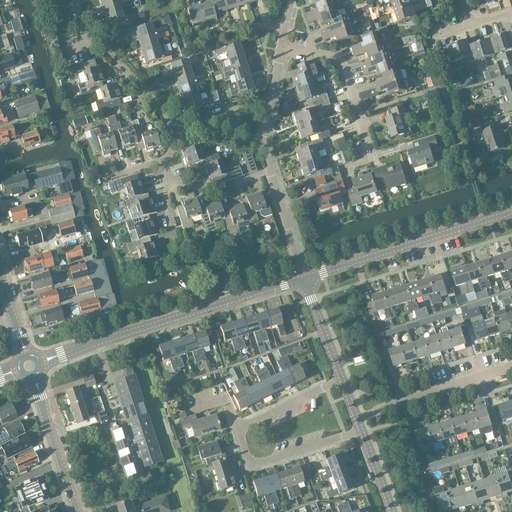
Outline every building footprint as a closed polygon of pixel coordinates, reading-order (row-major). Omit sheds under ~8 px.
[(128,2),(127,0),(117,0),(100,5),(103,17),(121,12),(119,4),(128,2)] [(193,27),(204,23),(196,0),(192,0),(194,7),(187,9),(193,27)] [(216,20),(215,16),(214,16),(210,2),(203,4),(201,0),(196,0),(204,23),(216,20)] [(209,0),(210,2),(214,16),(215,16),(226,12),(222,0),(209,0)] [(238,9),(235,0),(222,0),(226,12),(238,9)] [(250,5),(248,0),(235,0),(238,9),(250,5)] [(306,19),(336,10),(333,0),(331,0),(315,5),(317,10),(305,14),(306,19)] [(419,0),(411,3),(410,0),(400,0),(392,3),(392,4),(395,13),(431,2),(430,0),(419,0)] [(431,2),(395,13),(398,23),(416,18),(414,12),(432,7),(431,2)] [(322,25),(331,22),(340,20),(339,19),(336,10),(306,19),(308,24),(320,20),(322,25)] [(124,19),(121,12),(103,17),(107,29),(134,21),(132,16),(124,19)] [(349,16),(339,19),(340,20),(331,22),(333,27),(320,31),(322,36),(352,26),(349,16)] [(136,41),(163,33),(168,32),(167,27),(162,29),(153,31),(151,24),(133,30),(136,41)] [(355,37),(352,26),(322,36),(324,41),(336,37),(338,42),(355,37)] [(353,52),(383,42),(391,40),(391,39),(392,37),(391,34),(389,34),(387,27),(378,30),(379,32),(362,38),(364,43),(351,47),(353,52)] [(163,33),(136,41),(140,53),(158,47),(156,40),(165,38),(163,33)] [(500,37),(505,52),(511,50),(511,37),(511,33),(500,37)] [(9,48),(5,36),(1,38),(4,49),(9,48)] [(490,40),(495,55),(505,52),(500,37),(490,40)] [(13,40),(17,52),(24,50),(20,38),(13,40)] [(473,56),(469,46),(468,40),(457,44),(462,60),(472,56),(473,56)] [(485,59),(495,55),(490,40),(480,43),(485,59)] [(228,60),(246,54),(242,42),(215,51),(217,55),(226,53),(228,60)] [(369,58),(372,57),(386,53),(386,52),(383,42),(353,52),(354,57),(367,53),(369,58)] [(473,56),(472,56),(474,62),(485,59),(480,43),(469,46),(473,56)] [(451,63),(462,60),(457,44),(447,47),(451,63)] [(158,47),(140,53),(144,65),(171,57),(169,52),(165,53),(163,46),(158,47)] [(386,53),(372,57),(374,62),(361,66),(363,71),(393,61),(396,60),(397,58),(395,51),(393,51),(393,50),(386,52),(386,53)] [(221,70),(223,74),(250,66),(246,54),(228,60),(230,67),(221,70)] [(0,72),(14,68),(10,55),(0,58),(0,72)] [(172,77),(191,72),(188,64),(197,62),(196,57),(169,66),(172,77)] [(393,61),(363,71),(365,76),(377,72),(379,77),(396,71),(393,61)] [(297,90),(316,85),(314,78),(321,76),(317,63),(313,65),(312,62),(298,67),(301,76),(293,79),(297,90)] [(250,66),(223,74),(224,79),(233,76),(235,83),(253,77),(250,66)] [(104,89),(103,88),(102,82),(104,82),(100,67),(82,73),(85,83),(78,85),(81,96),(99,90),(104,89)] [(400,70),(396,71),(379,77),(383,76),(384,81),(372,85),(373,90),(403,80),(400,70)] [(432,71),(424,74),(426,81),(434,78),(432,71)] [(176,89),(203,81),(202,76),(193,79),(191,72),(172,77),(176,89)] [(0,86),(5,85),(6,90),(13,88),(28,83),(25,73),(10,78),(0,80),(0,86)] [(506,96),(511,93),(511,75),(494,81),(497,90),(503,88),(506,96)] [(257,89),(253,77),(235,83),(238,90),(229,93),(230,98),(257,89)] [(406,90),(403,80),(373,90),(368,92),(370,98),(378,96),(377,94),(387,91),(389,96),(406,90)] [(180,101),(198,95),(196,88),(204,85),(203,81),(176,89),(180,101)] [(116,84),(103,88),(104,89),(99,90),(102,100),(94,102),(98,112),(120,105),(118,99),(121,98),(116,84)] [(318,91),(316,85),(297,90),(300,102),(307,100),(308,105),(328,100),(325,89),(318,91)] [(511,93),(506,96),(508,104),(502,106),(504,114),(511,111),(511,93)] [(200,102),(198,95),(180,101),(183,113),(210,104),(209,99),(200,102)] [(18,118),(39,112),(34,96),(13,103),(18,118)] [(299,127),(318,122),(316,115),(323,113),(321,108),(330,105),(328,100),(308,105),(310,111),(295,116),(299,127)] [(476,105),(462,110),(467,126),(480,122),(477,113),(478,113),(476,105)] [(411,132),(405,114),(403,107),(387,112),(389,118),(386,119),(391,138),(405,134),(411,132)] [(116,148),(122,146),(123,149),(136,144),(137,144),(132,128),(132,126),(121,130),(119,122),(115,123),(113,118),(107,120),(111,133),(116,148)] [(495,152),(495,151),(496,151),(505,149),(501,136),(503,136),(499,126),(493,128),(491,121),(478,125),(482,137),(485,137),(487,143),(481,145),(483,150),(482,151),(482,152),(482,153),(482,154),(482,155),(482,156),(483,157),(483,158),(484,158),(485,159),(486,159),(487,160),(488,160),(489,160),(491,160),(492,159),(493,158),(494,158),(494,157),(494,156),(495,156),(495,155),(495,154),(495,153),(495,152)] [(320,128),(318,122),(299,127),(303,139),(318,134),(319,140),(322,139),(331,136),(327,126),(320,128)] [(137,144),(136,144),(139,151),(145,149),(146,152),(160,147),(155,130),(144,133),(142,125),(132,128),(137,144)] [(11,126),(0,129),(0,143),(1,144),(1,145),(9,143),(8,141),(15,138),(11,126)] [(117,150),(116,148),(111,133),(101,136),(99,128),(89,132),(96,154),(102,152),(103,157),(110,154),(109,152),(117,150)] [(40,143),(36,132),(21,137),(25,148),(40,143)] [(430,150),(437,148),(434,137),(418,142),(420,148),(408,152),(413,169),(433,162),(430,150)] [(301,165),(320,159),(318,152),(325,150),(322,139),(319,140),(301,146),(303,151),(298,153),(301,165)] [(190,171),(204,167),(213,164),(213,163),(209,154),(202,156),(198,146),(181,152),(186,166),(188,165),(190,171)] [(322,165),(320,159),(301,165),(305,176),(320,172),(322,177),(333,174),(329,163),(322,165)] [(213,164),(204,167),(208,181),(211,180),(213,186),(242,176),(240,169),(236,167),(224,171),(221,160),(213,163),(213,164)] [(387,189),(405,183),(399,165),(382,171),(381,168),(374,170),(378,185),(385,183),(387,189)] [(64,183),(59,168),(32,175),(25,177),(24,175),(9,179),(10,181),(2,183),(6,197),(11,195),(12,197),(28,193),(27,191),(28,190),(27,185),(35,183),(37,191),(64,183)] [(360,198),(377,192),(371,174),(352,180),(354,189),(348,191),(352,206),(362,203),(360,198)] [(127,200),(145,194),(140,180),(138,181),(136,175),(113,182),(117,192),(124,190),(127,200)] [(324,177),(314,180),(316,187),(326,184),(324,177)] [(339,195),(346,193),(342,180),(335,182),(336,185),(316,191),(321,210),(330,207),(329,205),(341,201),(339,195)] [(135,208),(139,218),(148,215),(148,216),(156,213),(152,199),(149,199),(147,193),(145,194),(127,200),(124,201),(128,211),(135,208)] [(240,202),(241,204),(247,222),(248,225),(258,221),(255,214),(259,212),(260,216),(264,218),(271,215),(271,216),(272,216),(267,201),(266,201),(263,202),(260,193),(245,197),(246,200),(240,202)] [(75,220),(69,195),(53,199),(56,209),(48,211),(52,226),(75,220)] [(191,219),(201,216),(199,210),(195,198),(181,203),(182,206),(176,208),(183,230),(193,227),(191,219)] [(201,216),(206,233),(216,230),(214,222),(224,219),(222,213),(218,201),(204,206),(205,208),(199,210),(201,216)] [(224,219),(229,236),(239,233),(237,225),(247,222),(241,204),(227,209),(228,211),(222,213),(224,219)] [(13,223),(32,218),(30,210),(25,211),(24,206),(9,210),(13,223)] [(148,215),(139,218),(125,223),(128,233),(136,230),(139,240),(149,237),(149,238),(157,235),(155,228),(157,227),(154,220),(153,221),(152,220),(150,221),(148,216),(148,215)] [(89,243),(83,219),(72,222),(45,229),(52,254),(89,243)] [(35,242),(41,240),(39,233),(32,235),(32,232),(17,237),(20,248),(28,246),(28,248),(35,246),(35,242)] [(149,237),(139,240),(126,244),(126,245),(122,247),(124,254),(129,253),(129,254),(137,252),(140,262),(158,257),(153,242),(151,243),(149,238),(149,237)] [(67,262),(83,258),(80,247),(64,251),(67,262)] [(509,271),(511,269),(511,253),(501,257),(509,282),(511,280),(511,274),(510,274),(509,271)] [(52,268),(50,261),(48,255),(24,262),(26,269),(25,269),(24,270),(25,273),(26,274),(27,273),(28,275),(52,268)] [(504,283),(509,282),(501,257),(490,260),(494,275),(502,273),(503,276),(502,277),(504,283)] [(478,264),(486,289),(491,288),(489,281),(487,282),(486,278),(494,275),(490,260),(478,264)] [(466,268),(471,283),(479,280),(480,284),(479,284),(481,291),(486,289),(478,264),(466,268)] [(88,277),(85,265),(69,269),(73,281),(88,277)] [(460,267),(450,270),(455,288),(460,287),(468,284),(469,287),(467,288),(469,294),(475,293),(471,283),(466,268),(461,269),(460,267)] [(51,281),(58,278),(57,272),(30,279),(33,291),(52,286),(51,281)] [(430,279),(438,304),(442,303),(440,296),(438,296),(438,293),(446,291),(442,276),(430,279)] [(418,283),(423,298),(430,295),(432,299),(430,299),(432,306),(438,304),(430,279),(418,283)] [(90,281),(89,282),(74,286),(77,297),(94,293),(90,281)] [(414,300),(423,298),(418,283),(407,286),(415,312),(419,310),(417,303),(415,304),(414,300)] [(395,290),(400,305),(407,302),(408,306),(407,306),(409,314),(415,312),(407,286),(395,290)] [(39,300),(36,302),(37,307),(41,307),(42,309),(59,304),(58,301),(65,299),(62,289),(38,296),(39,300)] [(106,289),(94,293),(95,299),(98,298),(108,296),(106,289)] [(392,307),(400,305),(395,290),(383,294),(391,319),(397,317),(395,310),(393,311),(392,307)] [(502,301),(511,297),(511,292),(501,296),(502,301)] [(386,320),(391,319),(383,294),(372,297),(373,302),(366,304),(371,320),(379,318),(377,312),(384,310),(385,313),(384,314),(386,320)] [(108,296),(98,298),(101,311),(103,318),(113,315),(112,310),(108,296)] [(95,299),(79,303),(82,316),(101,311),(98,298),(95,299)] [(44,315),(40,316),(42,323),(46,322),(47,325),(56,322),(57,324),(64,322),(64,319),(72,317),(70,309),(61,312),(60,308),(43,313),(44,315)] [(266,313),(270,327),(277,326),(280,337),(285,335),(281,324),(282,324),(278,309),(266,313)] [(507,332),(511,330),(507,316),(505,310),(494,314),(496,320),(501,334),(502,334),(502,336),(504,337),(507,336),(507,334),(507,332)] [(442,315),(444,320),(456,316),(455,311),(442,315)] [(264,329),(270,327),(266,313),(254,316),(262,342),(268,341),(264,329)] [(433,323),(444,320),(442,315),(431,318),(433,323)] [(243,320),(247,335),(254,333),(257,344),(262,342),(254,316),(243,320)] [(433,323),(431,318),(419,322),(421,327),(433,323)] [(241,336),(247,335),(243,320),(231,323),(239,349),(245,348),(241,336)] [(484,323),(489,338),(501,334),(496,320),(484,323)] [(419,322),(407,326),(409,331),(421,327),(419,322)] [(234,351),(239,349),(231,323),(220,327),(224,342),(231,340),(234,351)] [(477,342),(489,338),(484,323),(473,327),(477,342)] [(455,332),(449,333),(454,349),(466,345),(464,338),(460,325),(453,327),(455,332)] [(409,331),(407,326),(395,330),(396,335),(409,331)] [(385,338),(396,335),(395,330),(383,333),(385,338)] [(192,336),(200,361),(206,360),(202,349),(208,347),(204,332),(192,336)] [(454,349),(449,333),(437,337),(442,353),(454,349)] [(383,334),(376,336),(380,348),(387,346),(383,334)] [(180,339),(185,354),(191,352),(194,363),(200,361),(192,336),(180,339)] [(442,353),(437,337),(425,341),(430,356),(442,353)] [(179,356),(185,354),(180,339),(169,343),(177,369),(183,367),(179,356)] [(430,356),(425,341),(413,345),(418,360),(430,356)] [(172,371),(177,369),(169,343),(157,347),(162,361),(168,359),(172,371)] [(418,360),(413,345),(401,348),(406,364),(418,360)] [(289,346),(281,349),(284,356),(291,353),(289,346)] [(394,368),(406,364),(401,348),(389,352),(394,368)] [(282,360),(293,384),(304,378),(298,365),(292,368),(286,357),(282,360)] [(282,389),(293,384),(282,360),(276,362),(281,373),(276,376),(282,389)] [(282,389),(276,376),(270,379),(264,368),(260,370),(272,394),(282,389)] [(128,424),(147,418),(131,369),(125,371),(127,379),(114,383),(128,424)] [(261,400),(272,394),(260,370),(255,373),(260,383),(254,386),(261,400)] [(95,386),(92,376),(83,379),(86,389),(95,386)] [(261,400),(254,386),(248,389),(243,378),(238,381),(250,405),(261,400)] [(239,410),(250,405),(238,381),(233,383),(238,393),(229,398),(235,410),(238,409),(239,410)] [(83,386),(66,392),(70,406),(87,401),(87,400),(82,402),(79,393),(85,391),(83,386)] [(87,401),(70,406),(76,424),(88,420),(87,417),(94,415),(92,410),(85,413),(84,410),(89,408),(87,401)] [(9,402),(0,406),(0,418),(2,423),(16,417),(9,402)] [(502,422),(511,418),(511,412),(509,403),(498,407),(502,422)] [(98,423),(108,420),(105,411),(95,414),(98,423)] [(486,411),(474,414),(479,430),(481,437),(486,435),(484,428),(491,426),(496,424),(493,414),(488,415),(486,411)] [(186,418),(185,413),(178,415),(180,420),(179,421),(182,429),(190,426),(194,437),(219,429),(215,416),(196,422),(194,416),(186,418)] [(467,434),(479,430),(474,414),(462,418),(467,434)] [(147,418),(128,424),(120,427),(110,430),(117,451),(154,438),(147,418)] [(467,434),(462,418),(451,422),(455,437),(467,434)] [(4,442),(23,433),(18,421),(4,428),(6,433),(0,436),(4,442)] [(455,437),(451,422),(439,426),(444,441),(455,437)] [(444,441),(439,426),(427,430),(432,445),(444,441)] [(420,449),(432,445),(427,430),(415,433),(420,449)] [(24,435),(6,443),(0,446),(0,447),(6,459),(30,447),(24,435)] [(154,438),(117,451),(127,481),(141,476),(139,469),(162,461),(154,438)] [(216,441),(197,447),(201,461),(204,460),(206,465),(212,464),(226,459),(222,448),(219,449),(216,441)] [(497,443),(484,447),(486,452),(498,448),(497,443)] [(472,451),(474,456),(486,452),(484,447),(472,451)] [(461,454),(462,459),(474,456),(472,451),(461,454)] [(14,462),(6,465),(9,472),(17,468),(19,474),(26,471),(25,469),(32,465),(34,466),(35,464),(38,463),(36,460),(37,460),(35,455),(34,456),(33,453),(14,462)] [(449,458),(451,463),(462,459),(461,454),(449,458)] [(308,474),(310,480),(319,476),(344,467),(340,455),(326,461),(328,467),(317,471),(308,474)] [(226,459),(212,464),(220,491),(237,486),(234,476),(232,477),(231,472),(235,471),(233,467),(236,466),(234,457),(226,459)] [(437,462),(439,467),(451,463),(449,458),(437,462)] [(426,470),(439,467),(437,462),(425,465),(426,470)] [(344,467),(319,476),(321,482),(331,478),(334,484),(349,478),(344,467)] [(299,468),(287,472),(295,498),(300,496),(297,485),(304,483),(299,468)] [(496,477),(503,499),(507,497),(506,494),(511,492),(511,486),(511,483),(511,482),(511,470),(507,472),(507,474),(496,477)] [(298,506),(297,505),(295,498),(287,472),(275,475),(280,490),(286,488),(289,500),(292,508),(298,506)] [(274,492),(280,490),(275,475),(264,479),(272,505),(278,503),(274,492)] [(19,486),(11,489),(14,498),(13,498),(16,505),(17,505),(19,511),(29,511),(28,508),(48,500),(44,491),(43,486),(42,486),(39,477),(18,485),(19,486)] [(484,481),(489,499),(495,497),(497,500),(503,499),(496,477),(484,481)] [(353,490),(349,478),(334,484),(336,490),(326,494),(328,499),(339,495),(353,490)] [(266,507),(272,505),(264,479),(252,482),(257,497),(263,495),(266,507)] [(483,501),(489,499),(484,481),(471,485),(478,506),(484,505),(483,501)] [(472,508),(478,506),(471,485),(459,489),(465,507),(471,505),(472,508)] [(439,511),(453,511),(447,493),(445,486),(433,490),(434,494),(427,496),(432,511),(433,511),(432,511),(439,509),(439,511)] [(459,511),(459,509),(465,507),(459,489),(447,493),(453,511),(459,511)] [(242,509),(253,505),(249,493),(238,497),(242,509)] [(140,505),(138,499),(130,502),(129,501),(113,506),(115,511),(165,511),(169,511),(164,497),(140,505)] [(315,502),(310,504),(312,511),(317,511),(318,511),(315,502)] [(342,505),(344,511),(357,511),(355,511),(350,511),(347,503),(342,505)]
